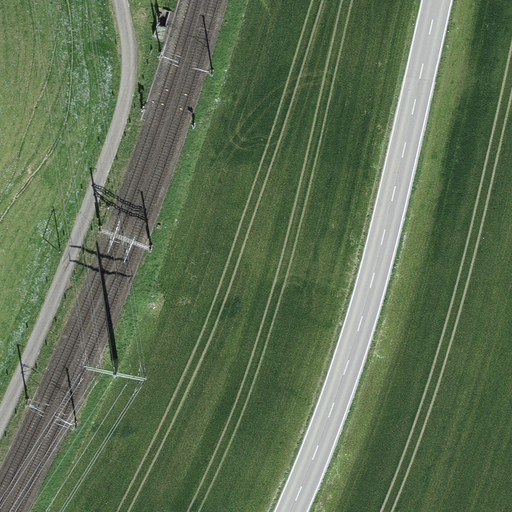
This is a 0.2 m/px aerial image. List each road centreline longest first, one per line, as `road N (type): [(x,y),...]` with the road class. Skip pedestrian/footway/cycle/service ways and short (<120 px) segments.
road 1 (secondary): [(437,0),(353,345),(290,511)]
road 2 (track): [(0,413),(137,87),(128,73),(123,0)]
